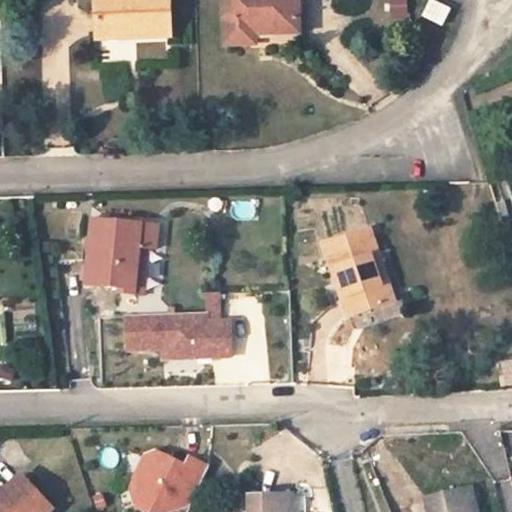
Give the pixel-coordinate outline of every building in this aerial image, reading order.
[(169,0),(95,0),(97,31),(135,30),(135,38),(171,36),(169,0)] [(298,0),(225,0),(227,43),(247,43),(248,34),(257,33),(299,33),(298,0)] [(406,0),(391,0),(393,13),(407,12),(406,0)] [(451,9),(432,0),(426,14),(444,23),(451,9)] [(135,30),(97,31),(97,39),(135,38),(135,30)] [(257,33),(248,34),(247,43),(257,43),(257,33)] [(299,48),(299,39),(265,38),(264,46),(299,48)] [(505,198),(496,201),(501,217),(510,213),(505,198)] [(510,213),(501,217),(503,223),(511,220),(510,213)] [(160,225),(90,218),(83,283),(114,286),(113,291),(136,293),(141,246),(151,247),(158,248),(160,225)] [(369,228),(324,245),(350,316),(389,302),(371,254),(378,252),(369,228)] [(151,247),(141,246),(136,293),(146,294),(151,247)] [(378,252),(371,254),(389,302),(395,300),(378,252)] [(153,264),(151,288),(163,289),(165,265),(153,264)] [(207,324),(197,324),(196,314),(127,316),(128,350),(164,349),(165,359),(198,358),(198,347),(212,347),(213,358),(233,357),(231,323),(207,324)] [(197,324),(207,324),(207,314),(196,314),(197,324)] [(198,347),(198,358),(213,358),(212,347),(198,347)] [(511,360),(503,363),(507,386),(511,385),(511,360)] [(195,457),(191,464),(162,451),(147,457),(132,489),(138,507),(148,511),(181,511),(194,506),(194,495),(203,476),(209,478),(215,466),(195,457)] [(47,511),(51,508),(21,476),(0,494),(0,511),(47,511)] [(428,511),(477,511),(470,486),(425,498),(428,511)] [(293,511),(293,495),(249,497),(249,511),(248,511),(293,511)]
